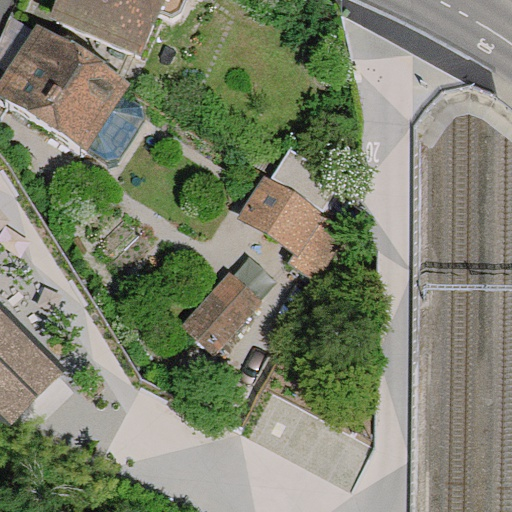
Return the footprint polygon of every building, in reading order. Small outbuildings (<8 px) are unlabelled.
[(63,0),(55,20),(145,58),(171,5),(184,12),(188,0),(63,0)] [(0,98),(0,99),(86,155),(126,91),(39,36),(0,98)] [(292,154),(274,184),(323,215),(342,184),(292,154)] [(274,184),(266,179),(242,222),(297,258),(291,266),(318,284),(351,232),(323,215),(274,184)] [(255,298),(230,282),(211,313),(236,329),(255,298)] [(0,308),(0,411),(10,422),(61,372),(0,308)]
